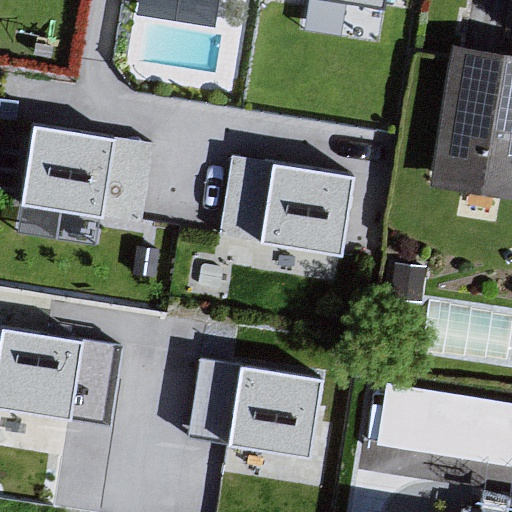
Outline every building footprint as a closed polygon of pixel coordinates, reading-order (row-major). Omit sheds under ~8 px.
[(385,0),(331,0),(384,9),(385,0)] [(511,65),(452,54),(426,193),(511,208),(511,65)] [(154,142),(32,121),(18,200),(140,221),(154,142)] [(355,175),(234,154),(220,233),(341,255),(355,175)] [(123,345),(2,324),(0,332),(0,405),(109,424),(123,345)] [(322,375),(200,354),(186,433),(308,455),(322,375)] [(377,429),(511,448),(511,384),(386,367),(377,429)]
